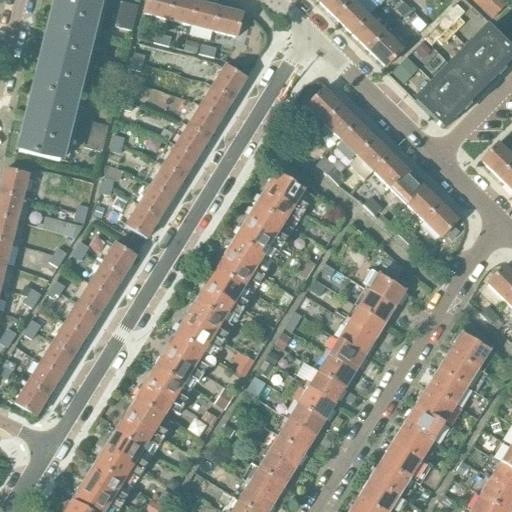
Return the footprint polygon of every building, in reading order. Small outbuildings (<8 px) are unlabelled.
[(47,29),(88,39),(97,1),(97,0),(54,0),(54,1),(47,29)] [(167,21),(172,0),(147,0),(143,16),(167,21)] [(172,0),(167,21),(190,27),(195,4),(178,0),(172,0)] [(350,0),(349,0),(320,0),(318,3),(333,18),(350,0)] [(367,17),(350,0),(333,18),(350,35),(367,17)] [(506,4),(502,0),(471,0),(491,20),(506,4)] [(132,33),(139,7),(121,3),(114,28),(132,33)] [(190,27),(212,33),(217,9),(195,4),(190,27)] [(401,17),(408,10),(403,4),(395,11),(401,17)] [(463,13),(456,6),(424,39),(431,46),(436,41),(442,46),(463,24),(458,18),(463,13)] [(217,9),(212,33),(235,38),(241,15),(217,9)] [(408,10),(401,17),(407,22),(414,15),(408,10)] [(384,34),(367,17),(350,35),(367,52),(384,34)] [(47,29),(32,91),(73,100),(88,39),(47,29)] [(511,56),(485,30),(449,67),(476,94),(493,76),(497,79),(498,78),(497,77),(503,72),(502,68),(511,58),(511,59),(511,58),(511,56)] [(402,51),(384,34),(367,52),(384,68),(402,51)] [(156,35),(153,45),(160,47),(163,36),(156,35)] [(169,49),(171,39),(163,36),(160,47),(169,49)] [(201,46),(199,56),(205,58),(208,48),(201,46)] [(214,60),(216,50),(208,48),(205,58),(214,60)] [(145,56),(134,54),(133,62),(143,65),(145,56)] [(131,70),(142,73),(143,65),(133,62),(131,70)] [(118,92),(124,67),(106,63),(100,88),(118,92)] [(449,67),(414,103),(442,130),(443,129),(443,128),(459,112),(462,115),(463,114),(463,113),(468,107),(467,103),(476,94),(449,67)] [(231,101),(236,93),(244,81),(223,68),(210,88),(231,101)] [(210,88),(198,108),(219,121),(231,101),(210,88)] [(73,100),(32,91),(27,113),(17,152),(58,162),(73,100)] [(339,107),(334,102),(323,91),(306,108),(322,124),(339,107)] [(135,97),(124,95),(122,103),(133,105),(135,97)] [(120,111),(131,113),(133,105),(122,103),(120,111)] [(356,123),(347,114),(339,107),(322,124),(339,140),(356,123)] [(206,141),(219,121),(198,108),(185,128),(206,141)] [(102,154),(108,128),(89,123),(83,149),(102,154)] [(373,140),(367,134),(356,123),(339,140),(356,157),(373,140)] [(194,160),(206,141),(185,128),(173,147),(194,160)] [(124,140),(114,137),(112,146),(122,148),(124,140)] [(295,153),(302,146),(296,140),(289,147),(295,153)] [(390,157),(380,147),(373,140),(356,157),(373,174),(390,157)] [(511,162),(511,159),(496,144),(479,162),(496,179),(511,162)] [(110,154),(121,156),(122,148),(112,146),(110,154)] [(302,146),(295,153),(300,159),(307,151),(302,146)] [(182,181),(194,160),(173,147),(161,167),(182,181)] [(406,173),(400,167),(390,157),(373,174),(389,190),(406,173)] [(511,162),(496,179),(511,194),(511,162)] [(170,200),(182,181),(161,167),(149,187),(170,200)] [(332,181),(340,174),(334,169),(327,176),(332,181)] [(0,180),(0,195),(21,201),(26,177),(2,171),(0,180)] [(423,189),(413,179),(406,173),(389,190),(405,206),(423,189)] [(340,174),(332,181),(338,187),(345,180),(340,174)] [(275,175),(265,192),(302,215),(307,207),(297,201),(302,192),(275,175)] [(114,182),(104,179),(102,188),(112,190),(114,182)] [(80,181),(75,202),(89,206),(94,185),(80,181)] [(157,220),(170,200),(149,187),(136,207),(157,220)] [(100,196),(110,198),(112,190),(102,188),(100,196)] [(440,206),(423,189),(405,206),(422,223),(440,206)] [(265,192),(255,208),(282,225),(288,216),(298,222),(302,215),(265,192)] [(0,195),(0,219),(15,224),(21,201),(0,195)] [(368,212),(374,206),(375,205),(370,199),(362,206),(368,212)] [(374,206),(368,212),(373,217),(380,210),(375,205),(374,206)] [(456,222),(446,212),(440,206),(422,223),(439,240),(456,222)] [(124,227),(144,240),(157,220),(136,207),(124,227)] [(255,208),(245,224),(282,247),(287,239),(277,233),(282,225),(255,208)] [(0,243),(9,246),(15,224),(0,219),(0,243)] [(44,219),(41,231),(64,237),(74,241),(82,229),(44,219)] [(245,224),(235,240),(262,257),(267,249),(277,254),(282,247),(245,224)] [(404,242),(406,239),(411,235),(405,229),(398,237),(404,242)] [(406,239),(404,242),(409,247),(417,240),(411,235),(406,239)] [(235,240),(225,257),(262,280),(266,273),(256,267),(262,257),(235,240)] [(0,243),(0,267),(3,268),(9,246),(0,243)] [(89,250),(80,244),(75,251),(85,257),(89,250)] [(120,279),(133,259),(112,246),(100,266),(120,279)] [(58,249),(38,279),(49,284),(67,256),(58,249)] [(71,258),(80,264),(85,257),(75,251),(71,258)] [(225,257),(215,272),(242,289),(247,280),(258,287),(262,280),(225,257)] [(385,261),(378,272),(394,282),(401,271),(385,261)] [(100,266),(87,286),(108,299),(120,279),(100,266)] [(511,292),(511,276),(503,267),(486,285),(503,302),(511,292)] [(365,271),(355,287),(362,291),(391,310),(401,294),(375,277),(365,271)] [(215,272),(205,289),(242,311),(247,304),(237,298),(242,289),(215,272)] [(65,289),(56,283),(51,291),(60,296),(65,289)] [(313,283),(307,292),(319,299),(325,290),(313,283)] [(87,286),(75,306),(96,319),(108,299),(87,286)] [(205,289),(195,305),(222,321),(227,313),(237,319),(242,311),(205,289)] [(41,297),(32,291),(27,298),(37,304),(41,297)] [(47,297),(56,303),(60,296),(51,291),(47,297)] [(359,296),(352,308),(355,310),(381,326),(391,310),(362,291),(359,296)] [(511,292),(503,302),(511,310),(511,292)] [(23,305),(33,311),(37,304),(27,298),(23,305)] [(195,305),(185,321),(222,344),(227,336),(217,330),(222,321),(195,305)] [(75,306),(63,326),(83,339),(96,319),(75,306)] [(487,307),(479,315),(484,320),(492,313),(487,307)] [(30,314),(21,308),(14,319),(24,325),(30,314)] [(371,342),(381,326),(355,310),(348,322),(344,320),(342,324),(371,342)] [(491,327),(499,319),(492,313),(484,320),(491,327)] [(294,314),(287,325),(293,328),(300,318),(294,314)] [(185,321),(175,337),(202,354),(207,345),(217,351),(222,344),(185,321)] [(41,328),(31,322),(26,330),(36,336),(41,328)] [(361,358),(371,342),(342,324),(339,328),(343,330),(335,342),(361,358)] [(63,326),(50,345),(71,358),(83,339),(63,326)] [(0,345),(8,350),(16,336),(7,330),(0,341),(0,345)] [(22,336),(32,342),(36,336),(26,330),(22,336)] [(252,340),(264,347),(267,341),(256,334),(252,340)] [(451,345),(447,353),(476,371),(487,353),(458,335),(457,336),(454,337),(451,343),(451,345)] [(281,336),(275,346),(282,350),(288,340),(281,336)] [(175,337),(165,353),(202,376),(207,368),(197,362),(202,354),(175,337)] [(351,374),(361,358),(335,342),(328,354),(324,352),(322,356),(351,374)] [(50,345),(38,364),(59,377),(71,358),(50,345)] [(165,353),(155,369),(182,386),(187,378),(197,384),(202,376),(165,353)] [(465,390),(476,371),(447,353),(442,360),(439,361),(436,367),(436,369),(435,371),(465,390)] [(270,354),(265,362),(273,366),(278,358),(270,354)] [(341,390),(351,374),(322,356),(319,360),(323,362),(315,374),(341,390)] [(243,358),(238,366),(243,369),(248,361),(243,358)] [(16,367),(7,362),(2,369),(11,375),(16,367)] [(258,374),(270,381),(274,374),(274,373),(276,370),(265,363),(258,374)] [(47,397),(59,377),(38,364),(26,384),(47,397)] [(0,372),(0,385),(3,388),(11,375),(2,369),(0,372)] [(145,385),(182,408),(186,401),(177,394),(182,386),(155,369),(145,385)] [(453,408),(465,390),(435,371),(434,373),(431,373),(428,379),(429,382),(424,389),(453,408)] [(331,406),(341,390),(315,374),(308,386),(304,384),(302,388),(331,406)] [(253,379),(244,394),(255,401),(264,386),(253,379)] [(34,418),(47,397),(26,384),(13,405),(34,418)] [(145,385),(135,402),(162,419),(167,410),(177,416),(182,408),(145,385)] [(321,422),(331,406),(302,388),(299,392),(303,394),(295,406),(321,422)] [(414,406),(413,408),(442,426),(453,408),(424,389),(419,397),(417,397),(413,403),(414,406)] [(228,404),(215,396),(209,406),(221,414),(228,404)] [(135,402),(125,418),(162,440),(166,433),(157,427),(162,419),(135,402)] [(311,438),(321,422),(295,406),(288,418),(284,416),(282,420),(311,438)] [(200,420),(213,428),(220,416),(208,408),(200,420)] [(406,418),(401,426),(431,444),(442,426),(413,408),(412,409),(409,410),(405,416),(406,418)] [(125,418),(115,434),(142,451),(147,442),(157,448),(162,440),(125,418)] [(301,454),(311,438),(282,420),(279,424),(283,426),(276,436),(275,438),(301,454)] [(391,442),(390,444),(419,463),(431,444),(401,426),(397,433),(394,434),(390,440),(391,442)] [(224,427),(218,437),(225,442),(231,431),(224,427)] [(264,448),(262,452),(291,470),(301,454),(275,438),(276,436),(271,433),(263,446),(268,449),(268,450),(264,448)] [(115,434),(105,450),(142,473),(147,465),(137,459),(142,451),(115,434)] [(478,436),(471,448),(478,452),(485,441),(478,436)] [(383,455),(379,462),(408,481),(419,463),(390,444),(389,446),(386,447),(383,452),(383,455)] [(210,448),(204,458),(210,462),(216,452),(210,448)] [(511,451),(508,449),(498,465),(511,473),(511,451)] [(105,450),(95,466),(122,483),(127,474),(137,481),(142,473),(105,450)] [(263,458),(255,470),(281,486),(291,470),(262,452),(259,456),(263,458)] [(368,479),(367,481),(397,499),(408,481),(379,462),(374,470),(371,471),(368,476),(368,479)] [(462,465),(457,473),(462,477),(468,468),(462,465)] [(511,473),(498,465),(488,481),(511,495),(511,473)] [(95,466),(85,482),(122,505),(127,498),(117,491),(122,483),(95,466)] [(244,480),(242,484),(271,502),(281,486),(255,470),(248,482),(244,480)] [(361,492),(356,499),(376,511),(388,511),(397,499),(367,481),(366,482),(363,483),(360,489),(361,492)] [(511,511),(511,495),(488,481),(478,497),(502,511),(511,511)] [(85,482),(74,499),(95,511),(103,511),(107,506),(116,511),(117,511),(122,505),(85,482)] [(243,490),(235,502),(250,511),(265,511),(271,502),(242,484),(239,488),(243,490)] [(184,493),(179,500),(188,506),(193,498),(184,493)] [(441,497),(437,504),(447,510),(452,503),(441,497)] [(502,511),(478,497),(468,511),(502,511)] [(376,511),(356,499),(351,506),(349,507),(345,511),(376,511)] [(87,511),(72,502),(66,511),(87,511)] [(250,511),(235,502),(229,511),(250,511)]
